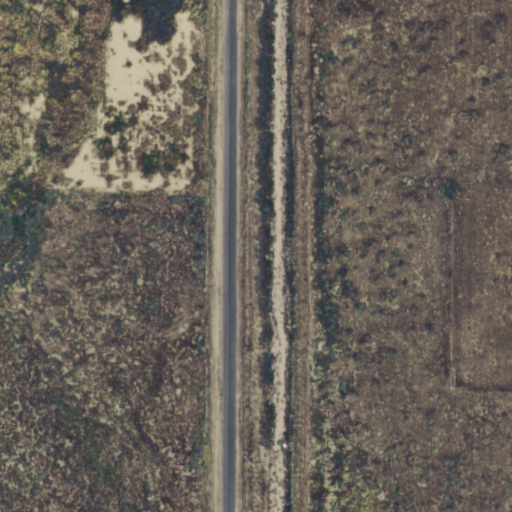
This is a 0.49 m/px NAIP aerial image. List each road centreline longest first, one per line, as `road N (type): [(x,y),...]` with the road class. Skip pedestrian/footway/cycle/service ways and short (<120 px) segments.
road 1 (residential): [(280,0),(277,511)]
road 2 (residential): [(222,511),(224,0)]
